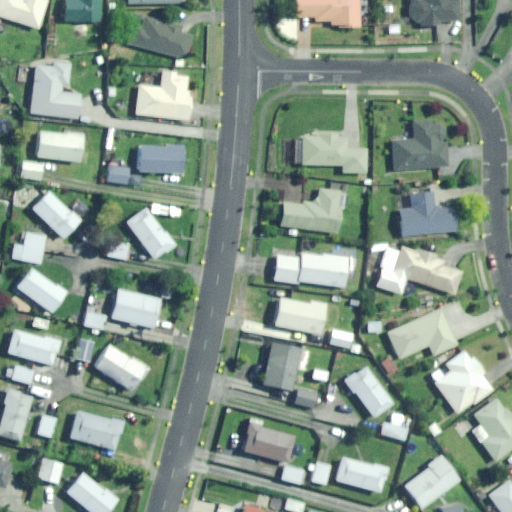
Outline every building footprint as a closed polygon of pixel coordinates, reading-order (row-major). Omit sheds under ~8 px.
[(0,0),(0,17),(35,29),(43,0),(0,0)] [(96,22),(96,0),(61,0),(61,22),(96,22)] [(356,26),(355,0),(289,0),(290,18),(311,17),(311,21),(328,21),(328,27),(356,26)] [(408,16),(414,21),(420,21),(420,26),(423,26),(437,25),(437,23),(456,22),(455,0),(419,0),(414,0),(408,6),(408,16)] [(179,27),(141,19),(139,29),(129,27),(125,46),(183,58),(188,37),(177,35),(179,27)] [(65,86),(66,66),(32,64),(28,115),(74,118),(76,94),(58,93),(59,85),(65,86)] [(185,74),(160,71),(158,88),(135,85),(132,114),(184,120),(187,98),(184,98),(185,90),(183,89),(185,74)] [(439,121),(410,123),(411,140),(388,141),(390,170),(444,167),(443,144),(440,144),(439,121)] [(79,135),(37,132),(36,157),(78,160),(79,135)] [(314,135),(314,137),(298,137),(298,165),(339,165),(339,173),(361,173),(361,150),(343,149),(343,135),(314,135)] [(178,174),(179,148),(136,146),(136,172),(178,174)] [(39,163),(18,162),(18,179),(38,180),(39,163)] [(125,168),(105,165),(103,182),(123,184),(125,168)] [(337,192),(315,189),(313,204),(299,202),(299,205),(278,203),(275,226),(334,233),(337,207),(335,207),(337,192)] [(430,207),(429,190),(414,191),(415,194),(406,195),(408,209),(395,210),(397,236),(453,231),(450,205),(430,207)] [(77,221),(46,192),(29,210),(61,239),(77,221)] [(170,245),(142,208),(123,223),(151,260),(170,245)] [(43,236),(23,232),(18,260),(38,264),(43,236)] [(126,246),(106,242),(104,256),(123,260),(126,246)] [(439,265),(441,261),(434,259),(435,256),(413,249),(412,251),(398,247),(396,252),(389,250),(382,270),(378,268),(372,287),(399,297),(405,279),(451,295),(458,272),(439,265)] [(275,256),(273,281),(272,283),(296,285),(296,283),(342,286),(344,257),(287,252),(287,257),(275,256)] [(63,293),(28,268),(14,289),(49,313),(63,293)] [(156,300),(114,290),(107,318),(150,328),(156,300)] [(165,294),(164,305),(177,306),(178,296),(165,294)] [(305,304),(277,298),(272,325),(317,335),(323,304),(306,301),(305,304)] [(92,309),(85,307),(81,325),(100,330),(103,316),(91,313),(92,309)] [(453,345),(437,309),(383,333),(395,360),(425,346),(430,356),(453,345)] [(377,333),(377,322),(365,322),(364,332),(377,333)] [(57,342),(11,330),(5,354),(51,365),(57,342)] [(349,334),(329,330),(325,344),(346,349),(349,334)] [(91,342),(77,339),(72,359),(86,362),(91,342)] [(287,391),(291,370),(299,371),(303,354),(300,353),(301,346),(267,339),(266,346),(258,385),(287,391)] [(142,367),(105,346),(91,372),(107,382),(128,393),(142,367)] [(432,383),(453,414),(468,404),(469,405),(489,391),(478,375),(480,374),(469,358),(467,360),(461,351),(443,364),(448,371),(432,383)] [(31,370),(13,365),(10,380),(28,384),(31,370)] [(354,375),(353,373),(343,380),(371,418),(390,404),(363,368),(354,375)] [(323,372),(308,370),(307,379),(322,381),(323,372)] [(313,395),(293,389),(289,404),(309,409),(313,395)] [(28,396),(6,391),(0,415),(0,435),(18,440),(28,396)] [(493,399),(471,415),(478,425),(469,432),(492,461),(511,447),(511,423),(511,424),(493,399)] [(66,438),(111,450),(115,434),(118,434),(121,423),(73,411),(66,438)] [(53,418),(39,415),(35,434),(49,437),(53,418)] [(433,421),(425,426),(433,437),(441,432),(433,421)] [(405,429),(382,422),(378,434),(401,441),(405,429)] [(290,437),(246,425),(239,451),(284,463),(290,437)] [(456,481),(437,456),(423,466),(425,469),(401,486),(418,509),(456,481)] [(377,493),(380,482),(382,483),(385,469),(377,467),(339,457),(333,481),(377,493)] [(60,464),(44,460),(39,480),(54,484),(60,464)] [(327,466),(312,462),(308,481),(322,485),(327,466)] [(299,470),(281,465),(277,479),(296,484),(299,470)] [(104,511),(115,500),(79,472),(63,493),(87,511),(104,511)] [(511,511),(511,490),(502,476),(493,483),(484,490),(489,497),(499,511),(511,511)] [(269,496),(259,494),(256,505),(267,507),(269,496)] [(299,511),(301,503),(270,497),(268,508),(288,511),(299,511)]
